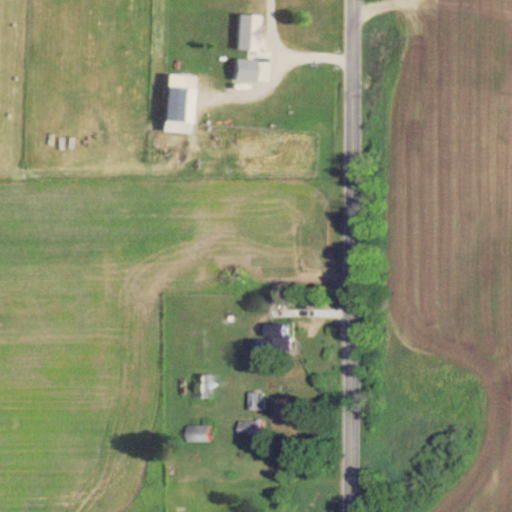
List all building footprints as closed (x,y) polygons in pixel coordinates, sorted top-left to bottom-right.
[(255,15),(234,15),(234,50),(255,50),(255,15)] [(253,60),(231,60),(231,81),(253,81),(253,60)] [(191,76),(163,74),(160,133),(188,134),(191,76)] [(298,324),(273,325),(273,338),(259,339),(259,353),(299,352),(298,324)] [(198,399),(215,399),(215,375),(198,375),(198,399)] [(266,412),(266,393),(253,393),(253,412),(266,412)] [(242,435),(265,435),(265,422),(242,422),(242,435)] [(192,442),(215,442),(215,426),(192,426),(192,442)]
